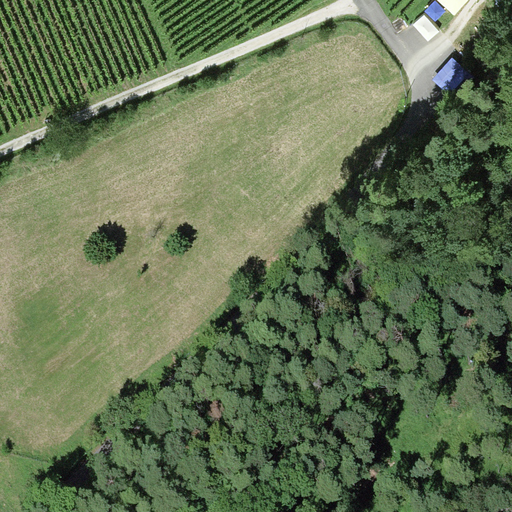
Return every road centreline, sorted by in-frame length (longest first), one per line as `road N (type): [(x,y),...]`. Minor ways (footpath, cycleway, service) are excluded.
road 1 (unclassified): [(46,511),(439,94),(368,0)]
road 2 (track): [(352,0),(0,151)]
